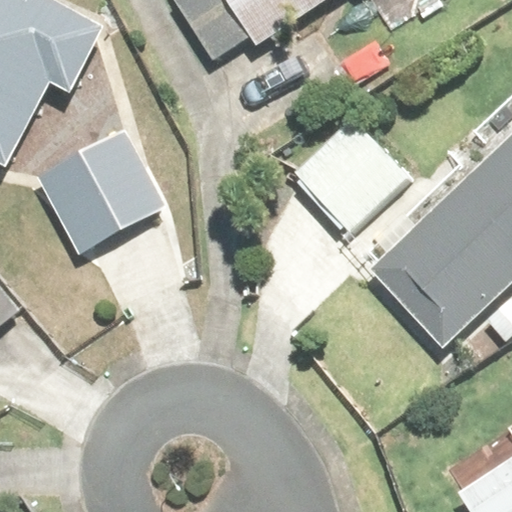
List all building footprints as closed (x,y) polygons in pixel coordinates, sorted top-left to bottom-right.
[(0,0),(0,168),(22,180),(71,83),(90,93),(119,36),(47,0),(0,0)] [(235,0),(271,53),(349,0),(375,0),(399,35),(452,0),(235,0)] [(511,112),(486,136),(491,141),(463,166),(484,189),(385,280),(456,357),(493,323),(511,343),(511,112)] [(371,122),(307,178),(358,238),(423,182),(371,122)] [(140,136),(49,182),(88,258),(179,212),(140,136)] [(0,343),(34,313),(0,276),(0,343)] [(511,511),(511,476),(471,500),(478,511),(511,511)]
